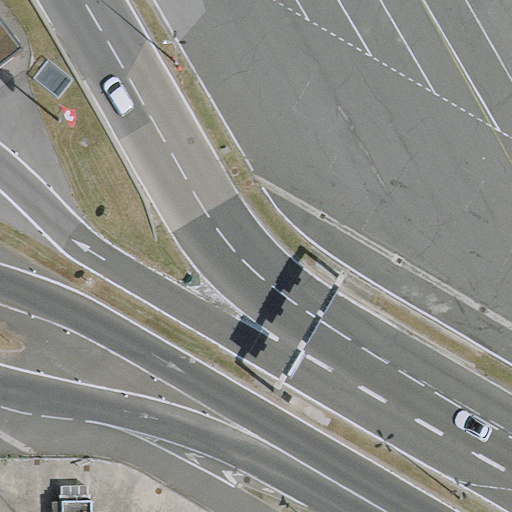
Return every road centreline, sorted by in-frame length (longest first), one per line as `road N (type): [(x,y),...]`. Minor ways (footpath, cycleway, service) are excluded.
road 1 (motorway): [(511,435),(287,297),(240,256),(82,0)]
road 2 (motorway): [(0,398),(221,431),(286,453),(386,511)]
